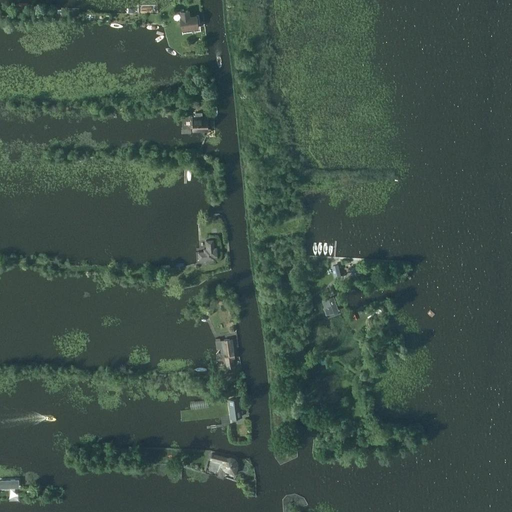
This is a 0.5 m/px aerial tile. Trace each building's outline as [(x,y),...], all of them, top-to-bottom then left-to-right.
[(190,10),(180,11),(181,17),(180,17),(182,30),(200,28),(198,15),(191,15),(190,10)] [(192,116),(192,133),(208,132),(208,117),(202,117),(202,113),(196,113),(196,116),(192,116)] [(192,130),(192,116),(183,116),(183,130),(192,130)] [(197,252),(199,264),(214,265),(215,260),(217,259),(218,257),(211,251),(211,244),(206,240),(205,240),(205,249),(204,249),(203,252),(197,252)] [(331,266),(335,279),(341,277),(338,264),(331,266)] [(333,296),(322,300),(324,307),(323,307),(326,315),(338,311),(333,296)] [(220,338),(216,338),(217,349),(221,349),(222,354),(225,354),(227,368),(235,366),(234,359),(235,359),(234,352),(232,338),(221,340),(220,338)] [(239,398),(228,399),(231,418),(242,417),(239,398)] [(237,461),(233,457),(225,456),(213,453),(211,461),(224,464),(224,467),(226,470),(233,472),(237,468),(239,464),(237,461)] [(16,479),(0,478),(0,487),(16,487),(16,479)]
